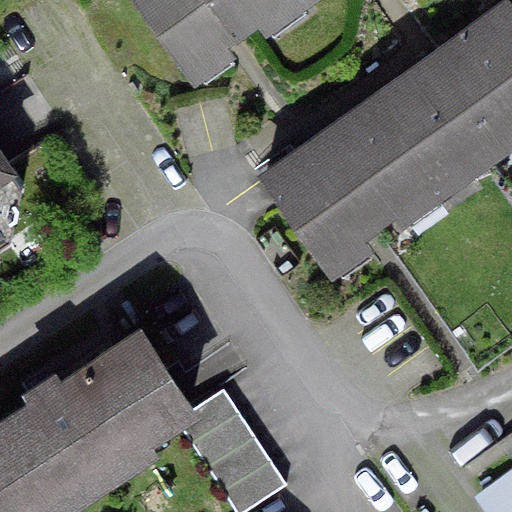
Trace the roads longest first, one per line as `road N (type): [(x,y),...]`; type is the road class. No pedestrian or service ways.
road 1 (residential): [(0,345),(157,240),(185,234),(208,249),(314,380),(330,466),(360,511)]
road 2 (unknown): [(208,249),(45,10)]
